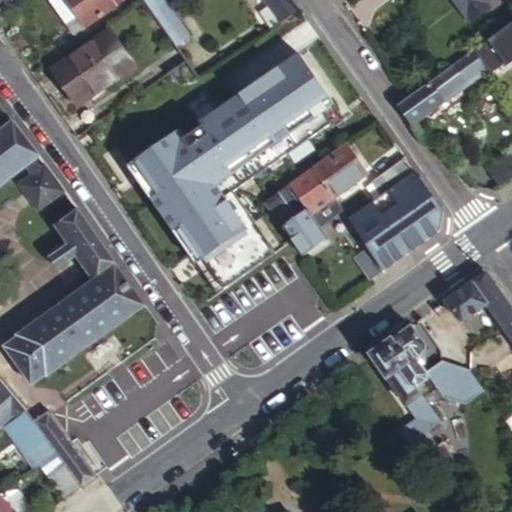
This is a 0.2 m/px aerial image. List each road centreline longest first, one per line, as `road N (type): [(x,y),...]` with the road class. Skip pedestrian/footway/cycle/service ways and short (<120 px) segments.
road 1 (residential): [(242,408),(0,50)]
road 2 (unknown): [(335,27),(183,125),(188,168),(241,245)]
road 3 (residential): [(242,408),(484,234)]
road 4 (residential): [(316,0),(484,234)]
road 5 (unknown): [(115,500),(87,420),(198,343)]
road 6 (residential): [(115,500),(242,408)]
